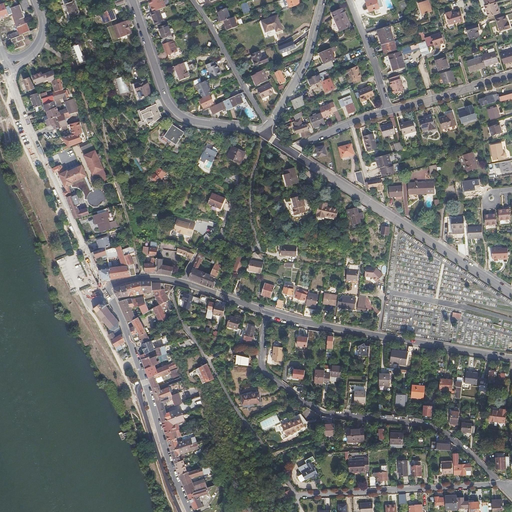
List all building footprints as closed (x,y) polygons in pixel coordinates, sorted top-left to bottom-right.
[(30,8),(27,0),(23,0),(20,1),(23,11),(30,8)] [(163,7),(162,5),(166,3),(165,0),(160,0),(157,0),(151,3),(154,10),(163,7)] [(379,7),(376,0),(367,0),(366,0),(370,10),(379,7)] [(433,11),(429,0),(419,4),(422,14),(433,11)] [(497,8),(495,2),(494,0),(483,0),(485,5),(484,6),(488,18),(500,14),(499,8),(497,8)] [(0,16),(12,13),(10,9),(9,5),(5,5),(4,1),(0,2),(0,16)] [(66,6),(71,19),(79,15),(74,3),(66,6)] [(30,16),(28,10),(23,11),(21,5),(10,9),(12,13),(18,31),(20,35),(30,31),(25,17),(30,16)] [(116,19),(112,8),(100,13),(105,23),(116,19)] [(230,18),(227,8),(220,11),(218,11),(220,17),(217,18),(219,22),(224,20),(230,18)] [(330,13),(331,17),(337,31),(351,25),(343,8),(330,13)] [(164,22),(160,9),(151,13),(156,25),(164,22)] [(449,24),(456,22),(463,19),(459,10),(451,13),(451,11),(445,13),(449,24)] [(283,30),(277,14),(259,20),(265,37),(283,30)] [(224,20),(226,25),(227,29),(237,25),(234,17),(230,18),(224,20)] [(508,24),(506,17),(497,20),(500,32),(511,29),(509,23),(508,24)] [(129,35),(126,27),(129,26),(127,21),(115,25),(120,38),(129,35)] [(171,35),(167,24),(159,27),(162,38),(171,35)] [(480,31),(479,25),(467,29),(471,40),(480,37),(478,31),(480,31)] [(377,31),(382,45),(385,53),(397,50),(391,30),(389,27),(377,31)] [(445,42),(442,32),(431,35),(434,45),(445,42)] [(25,45),(23,39),(25,39),(23,34),(11,39),(15,49),(25,45)] [(161,39),(163,44),(167,54),(168,54),(170,59),(182,55),(180,50),(177,51),(172,35),(171,35),(162,38),(161,39)] [(90,60),(82,36),(75,39),(83,62),(90,60)] [(282,53),(296,47),(293,40),(279,47),(282,53)] [(430,53),(426,40),(422,42),(418,43),(422,56),(425,54),(430,53)] [(511,61),(511,49),(500,53),(503,64),(511,61)] [(268,60),(267,55),(263,57),(260,50),(251,54),(256,65),(268,60)] [(330,61),(326,51),(316,56),(320,66),(330,61)] [(498,61),(495,51),(482,55),(485,65),(498,61)] [(405,66),(401,52),(389,56),(394,70),(405,66)] [(485,65),(482,55),(466,60),(469,71),(485,66),(485,65)] [(448,68),(446,62),(448,61),(446,57),(436,60),(439,71),(448,68)] [(222,74),(218,64),(215,65),(214,61),(207,64),(213,78),(222,74)] [(188,77),(183,62),(174,66),(180,80),(188,77)] [(319,72),(333,66),(332,62),(318,68),(319,72)] [(362,81),(361,78),(362,78),(359,72),(360,71),(358,66),(347,71),(352,82),(353,82),(354,84),(362,81)] [(283,75),(280,69),(275,71),(278,78),(283,75)] [(56,79),(52,70),(42,74),(41,72),(39,73),(32,77),(36,85),(48,79),(49,81),(52,80),(56,79)] [(267,80),(262,70),(251,75),(256,86),(267,80)] [(455,81),(452,70),(441,73),(445,85),(455,81)] [(311,87),(313,86),(326,80),(323,73),(310,78),(308,79),(311,87)] [(404,91),(399,74),(390,77),(391,81),(394,93),(404,91)] [(286,82),(283,75),(278,78),(281,84),(286,82)] [(35,87),(30,77),(24,79),(28,91),(35,87)] [(63,89),(60,77),(56,79),(52,80),(55,91),(63,89)] [(141,83),(140,80),(134,82),(131,83),(137,102),(147,98),(146,95),(150,93),(146,81),(141,83)] [(211,87),(208,80),(196,84),(198,89),(201,88),(201,89),(203,92),(201,93),(203,97),(208,95),(212,93),(210,89),(211,87)] [(273,92),(269,83),(257,88),(262,98),(273,92)] [(375,96),(373,91),(371,86),(355,93),(358,99),(360,99),(362,104),(368,101),(367,99),(375,96)] [(72,99),(68,87),(63,89),(55,91),(53,92),(54,95),(53,95),(55,100),(62,98),(64,102),(72,99)] [(234,109),(233,107),(243,102),(241,98),(246,96),(243,91),(239,93),(233,96),(223,101),(226,109),(227,110),(228,110),(229,111),(234,109)] [(43,108),(37,92),(31,94),(35,107),(34,107),(33,109),(35,113),(37,112),(43,108)] [(500,102),(499,96),(501,96),(501,95),(501,94),(498,95),(498,94),(490,96),(490,97),(486,98),(486,97),(480,99),(480,100),(479,103),(481,104),(482,107),(500,102)] [(55,100),(53,95),(42,98),(44,104),(55,100)] [(213,103),(211,99),(210,99),(208,95),(203,97),(199,99),(203,107),(213,103)] [(341,107),(344,106),(346,105),(349,112),(356,110),(350,95),(338,99),(341,107)] [(288,102),(290,107),(293,111),(302,107),(299,101),(301,101),(299,97),(288,102)] [(79,111),(74,98),(72,99),(64,102),(67,112),(68,115),(79,111)] [(56,107),(55,100),(44,104),(46,111),(56,107)] [(140,130),(145,128),(151,125),(162,114),(155,101),(146,107),(146,108),(139,111),(143,119),(138,122),(141,128),(140,128),(140,130)] [(226,109),(223,101),(210,107),(213,114),(221,110),(222,112),(227,110),(226,109)] [(323,118),(332,114),(333,114),(332,112),(329,104),(319,108),(321,113),(323,118)] [(476,119),(472,106),(466,108),(467,111),(459,113),(462,123),(476,119)] [(59,115),(59,112),(58,112),(56,107),(46,111),(49,119),(59,115)] [(499,116),(497,108),(488,110),(490,119),(499,116)] [(68,124),(64,113),(59,115),(49,119),(51,122),(54,128),(68,124)] [(321,113),(314,116),(309,118),(313,128),(325,123),(323,118),(321,113)] [(456,125),(453,113),(447,114),(448,116),(440,118),(443,128),(456,125)] [(436,127),(432,115),(425,117),(425,118),(420,120),(423,131),(436,127)] [(309,130),(307,124),(303,125),(301,118),(297,120),(295,121),(297,127),(295,127),(297,133),(302,132),(303,137),(311,135),(310,131),(307,132),(307,131),(309,130)] [(416,131),(413,120),(400,124),(403,135),(416,131)] [(82,132),(79,121),(70,124),(73,134),(62,138),(69,146),(82,141),(79,133),(82,132)] [(395,134),(392,123),(380,127),(383,137),(395,134)] [(502,132),(499,124),(489,127),(492,135),(502,132)] [(177,144),(184,132),(173,125),(165,137),(177,144)] [(377,149),(373,134),(363,137),(367,152),(377,149)] [(210,144),(212,139),(206,136),(203,142),(208,144),(210,144)] [(404,149),(401,142),(394,144),(396,151),(404,149)] [(503,153),(502,143),(491,145),(493,161),(505,158),(506,157),(506,154),(504,153),(503,153)] [(247,155),(232,147),(228,156),(239,162),(240,160),(244,162),(247,155)] [(354,156),(351,147),(339,150),(342,159),(354,156)] [(213,161),(217,153),(214,152),(215,150),(212,148),(211,150),(206,148),(199,161),(203,164),(207,157),(213,161)] [(327,157),(325,148),(317,150),(319,159),(327,157)] [(108,179),(95,151),(84,155),(88,164),(95,179),(100,177),(102,181),(108,179)] [(478,167),(473,151),(463,154),(468,170),(478,167)] [(392,165),(389,154),(384,155),(376,158),(377,162),(379,161),(381,168),(392,165)] [(239,171),(216,159),(213,167),(239,180),(242,176),(239,171)] [(511,170),(511,160),(502,162),(503,172),(511,170)] [(437,172),(437,164),(428,167),(430,174),(437,172)] [(75,219),(89,214),(87,208),(79,211),(77,204),(80,203),(75,187),(76,187),(78,188),(82,192),(83,193),(84,195),(86,199),(89,198),(90,202),(91,204),(93,205),(94,205),(99,204),(81,165),(68,171),(67,170),(64,172),(61,165),(52,169),(54,173),(55,173),(57,171),(61,180),(62,181),(66,190),(62,192),(65,198),(66,198),(75,219)] [(394,173),(392,165),(381,168),(380,168),(382,176),(394,173)] [(158,180),(162,173),(164,175),(166,171),(159,167),(152,176),(158,180)] [(298,183),(294,168),(287,169),(288,174),(284,175),(287,186),(298,183)] [(365,182),(362,171),(355,173),(358,182),(365,187),(365,182)] [(384,190),(382,178),(368,181),(370,188),(373,187),(374,192),(384,190)] [(421,195),(430,195),(435,195),(434,182),(427,183),(427,184),(420,184),(421,195)] [(409,199),(414,199),(417,199),(417,195),(421,195),(420,184),(408,184),(408,194),(409,195),(409,199)] [(404,196),(403,186),(390,187),(390,197),(404,196)] [(222,211),(223,205),(225,193),(211,191),(209,203),(209,208),(222,211)] [(306,213),(303,201),(299,202),(297,194),(290,196),(295,216),(306,213)] [(338,218),(340,208),(329,206),(329,205),(320,203),(318,217),(326,218),(327,217),(338,218)] [(363,217),(362,211),(358,212),(357,207),(348,209),(349,215),(351,214),(354,224),(361,222),(360,218),(363,217)] [(509,219),(508,207),(503,207),(504,209),(496,209),(497,220),(509,219)] [(496,224),(495,211),(491,211),(491,213),(484,214),(484,225),(496,224)] [(109,223),(108,218),(109,217),(108,212),(94,215),(96,224),(98,223),(101,231),(117,227),(116,221),(109,223)] [(463,232),(463,217),(450,217),(450,233),(463,232)] [(181,234),(184,235),(189,236),(193,224),(187,222),(187,223),(174,219),(171,230),(176,231),(175,233),(181,234)] [(466,237),(479,237),(482,237),(481,226),(476,226),(466,226),(466,237)] [(388,237),(389,229),(381,228),(380,236),(388,237)] [(108,247),(104,236),(95,239),(99,249),(108,247)] [(135,252),(133,246),(132,241),(118,246),(106,250),(107,255),(107,257),(107,258),(118,255),(122,266),(109,268),(111,279),(136,275),(134,265),(134,264),(131,254),(135,252)] [(157,248),(177,252),(177,254),(192,259),(196,252),(178,245),(157,241),(157,247),(157,248)] [(157,248),(157,247),(144,247),(143,254),(157,255),(157,248)] [(310,256),(310,248),(292,247),(292,252),(295,252),(295,256),(310,256)] [(107,255),(106,250),(106,248),(90,253),(93,259),(100,257),(101,259),(107,257),(107,255)] [(507,259),(507,248),(491,248),(491,259),(507,259)] [(240,269),(244,260),(242,259),(244,253),(241,252),(237,261),(235,267),(240,269)] [(214,288),(222,267),(215,264),(210,275),(198,270),(202,258),(197,256),(188,279),(214,288)] [(156,272),(157,258),(154,258),(151,258),(151,263),(144,264),(144,269),(145,272),(156,272)] [(171,275),(173,267),(162,265),(163,259),(157,258),(156,272),(156,273),(161,273),(171,275)] [(261,273),(263,263),(250,260),(248,270),(261,273)] [(381,266),(379,268),(378,270),(376,269),(366,268),(366,279),(376,284),(383,277),(386,277),(387,266),(381,266)] [(111,279),(109,268),(99,270),(103,279),(105,280),(111,279)] [(361,281),(362,271),(347,270),(347,280),(361,281)] [(145,294),(144,290),(142,290),(140,282),(135,283),(137,293),(139,292),(140,295),(145,295),(145,294)] [(171,291),(174,285),(161,283),(152,283),(151,282),(140,282),(142,290),(144,290),(145,294),(153,293),(153,291),(155,290),(155,295),(160,305),(161,305),(166,302),(168,301),(166,294),(171,291)] [(140,295),(139,292),(137,293),(134,293),(132,283),(127,285),(129,294),(130,294),(131,296),(134,296),(140,295)] [(271,298),(275,286),(265,283),(261,294),(271,298)] [(239,296),(243,286),(237,284),(233,294),(239,296)] [(293,289),(290,288),(291,286),(285,284),(283,292),(292,295),(293,289)] [(129,294),(127,285),(121,287),(124,297),(129,296),(129,294)] [(124,297),(121,287),(115,289),(118,298),(124,297)] [(308,295),(308,292),(297,289),(296,297),(305,300),(307,295),(308,295)] [(315,306),(318,294),(309,292),(308,292),(308,295),(306,304),(315,306)] [(191,310),(194,297),(185,294),(183,301),(186,302),(185,308),(191,310)] [(336,305),(337,296),(325,294),(323,304),(336,305)] [(207,304),(209,296),(201,295),(199,302),(207,304)] [(357,295),(357,298),(349,297),(344,296),(343,300),(340,299),(340,302),(339,302),(338,307),(355,310),(365,311),(367,297),(357,295)] [(148,311),(146,305),(145,298),(145,297),(137,299),(139,306),(143,315),(148,311)] [(139,306),(137,299),(133,299),(132,299),(126,300),(119,301),(124,313),(132,310),(133,310),(132,308),(139,306)] [(282,310),(284,302),(277,300),(275,308),(282,310)] [(112,313),(108,308),(109,308),(108,307),(107,308),(106,306),(108,305),(108,303),(107,304),(104,301),(95,308),(94,308),(93,308),(93,309),(94,310),(102,320),(101,321),(102,322),(103,321),(109,329),(109,330),(110,330),(110,329),(113,330),(114,331),(115,331),(115,330),(118,328),(119,328),(120,328),(120,327),(119,326),(119,322),(119,321),(119,322),(117,319),(117,318),(117,317),(116,318),(112,314),(113,313),(112,312),(112,313)] [(223,316),(225,306),(216,303),(213,314),(223,316)] [(168,319),(161,305),(160,305),(153,309),(160,323),(168,319)] [(314,318),(316,310),(305,307),(303,316),(313,319),(314,318)] [(136,319),(132,310),(124,313),(128,324),(132,322),(136,319)] [(237,328),(240,318),(226,315),(223,325),(227,327),(228,325),(234,327),(233,330),(237,331),(236,334),(239,335),(241,329),(237,328)] [(148,337),(138,318),(136,319),(132,322),(134,326),(137,333),(141,340),(148,337)] [(251,343),(255,325),(248,324),(243,342),(249,343),(251,343)] [(137,333),(134,326),(129,328),(132,335),(137,333)] [(120,345),(125,342),(122,334),(115,338),(112,332),(108,335),(117,351),(122,348),(120,345)] [(313,348),(314,339),(314,334),(309,333),(308,333),(306,347),(313,348)] [(343,344),(344,336),(334,335),(333,343),(343,344)] [(151,341),(148,336),(148,337),(141,340),(143,344),(151,341)] [(296,346),(306,347),(307,337),(297,336),(296,346)] [(282,355),(284,342),(274,340),(273,354),(282,355)] [(155,350),(151,341),(143,344),(142,345),(146,354),(155,350)] [(370,346),(366,346),(365,344),(359,346),(358,356),(369,357),(370,346)] [(160,361),(158,356),(167,354),(165,346),(156,349),(156,350),(155,350),(146,354),(140,356),(142,360),(142,361),(146,369),(155,365),(161,363),(160,361)] [(407,353),(403,353),(391,352),(390,363),(406,365),(406,356),(413,357),(413,355),(414,347),(408,346),(407,353)] [(432,358),(432,350),(423,348),(423,358),(432,358)] [(171,373),(170,369),(177,366),(175,362),(157,369),(158,374),(159,377),(162,376),(171,373)] [(215,379),(207,363),(196,369),(202,384),(215,379)] [(158,374),(157,369),(156,369),(155,365),(146,369),(145,369),(149,378),(158,374)] [(340,378),(341,368),(331,367),(330,374),(330,377),(340,378)] [(304,379),(304,370),(291,369),(291,379),(304,379)] [(324,379),(325,373),(325,372),(315,371),(315,375),(314,383),(323,384),(324,379)] [(477,384),(478,374),(467,372),(466,383),(477,384)] [(163,380),(162,376),(159,377),(158,374),(149,378),(153,389),(160,387),(158,382),(163,380)] [(390,385),(391,375),(380,374),(379,385),(390,385)] [(487,392),(487,388),(488,379),(480,378),(479,391),(487,392)] [(171,395),(185,390),(182,380),(169,385),(169,387),(161,390),(160,387),(153,389),(157,401),(168,397),(171,395)] [(453,391),(453,381),(442,380),(441,390),(453,391)] [(423,400),(425,387),(412,386),(411,399),(423,400)] [(196,398),(192,387),(185,390),(171,395),(175,406),(196,398)] [(258,401),(257,393),(252,394),(252,393),(245,394),(245,395),(241,395),(242,404),(258,401)] [(354,404),(355,404),(361,405),(365,405),(366,394),(355,393),(354,404)] [(405,406),(405,395),(397,395),(396,405),(405,406)] [(165,409),(163,403),(169,401),(168,397),(157,401),(160,411),(165,409)] [(431,416),(432,406),(424,406),(423,415),(431,416)] [(163,421),(183,414),(180,409),(167,413),(165,409),(160,411),(163,421)] [(505,423),(506,410),(500,409),(500,412),(490,411),(489,422),(505,423)] [(179,430),(177,423),(185,420),(183,414),(163,421),(166,433),(175,431),(179,430)] [(306,427),(301,417),(293,421),(292,420),(291,419),(282,424),(287,435),(297,429),(299,431),(306,427)] [(449,431),(452,432),(457,432),(459,420),(450,419),(449,431)] [(475,432),(476,422),(462,421),(461,430),(475,432)] [(335,436),(334,424),(324,425),(325,437),(335,436)] [(364,428),(357,428),(355,429),(354,427),(346,427),(345,428),(345,435),(347,435),(348,442),(364,442),(364,428)] [(122,432),(119,433),(122,440),(125,439),(124,437),(134,431),(134,430),(123,434),(122,432)] [(177,438),(175,431),(166,433),(169,441),(176,438),(177,438)] [(403,443),(404,432),(391,432),(391,443),(403,443)] [(451,444),(441,443),(442,434),(436,433),(436,441),(432,441),(431,449),(451,450),(451,444)] [(172,451),(193,444),(191,438),(177,442),(176,438),(169,441),(172,451)] [(179,454),(199,448),(197,443),(193,444),(172,451),(175,463),(178,462),(181,461),(179,454)] [(471,469),(470,464),(457,464),(457,461),(458,461),(457,453),(453,454),(454,474),(461,474),(461,475),(466,474),(466,470),(471,469)] [(510,465),(510,456),(506,456),(505,453),(496,454),(497,468),(506,468),(506,466),(510,465)] [(317,472),(314,466),(313,467),(311,462),(314,460),(312,456),(305,460),(306,463),(298,467),(302,473),(309,469),(301,473),(302,474),(299,475),(298,477),(300,480),(301,481),(302,481),(304,479),(305,479),(313,475),(314,477),(318,475),(317,473),(317,472)] [(408,475),(407,460),(403,460),(403,458),(399,459),(399,460),(398,460),(399,475),(408,475)] [(370,471),(369,459),(365,459),(365,462),(349,462),(349,473),(358,473),(358,475),(365,474),(365,471),(370,471)] [(187,472),(183,460),(181,461),(178,462),(175,463),(178,475),(179,475),(187,472)] [(421,475),(420,460),(412,461),(412,475),(421,475)] [(453,472),(452,463),(441,464),(441,468),(443,468),(443,473),(453,472)] [(387,480),(387,472),(387,466),(381,466),(381,473),(374,473),(374,477),(377,476),(378,481),(387,480)] [(193,482),(191,477),(204,474),(202,468),(187,472),(179,475),(182,482),(184,485),(193,482)] [(207,486),(204,478),(193,482),(184,485),(188,494),(196,491),(199,489),(206,487),(207,486)] [(203,506),(198,496),(208,492),(206,487),(199,489),(196,491),(188,494),(194,509),(203,506)] [(294,495),(290,489),(284,493),(287,499),(294,495)] [(405,494),(397,495),(398,504),(406,504),(405,494)] [(457,510),(456,496),(446,496),(447,504),(446,504),(446,510),(457,510)] [(444,504),(443,497),(438,498),(438,497),(434,497),(435,505),(443,504),(444,504)] [(502,511),(502,500),(492,500),(492,511),(502,511)] [(479,511),(479,502),(469,503),(469,511),(479,511)] [(372,511),(372,503),(359,503),(359,511),(372,511)]
